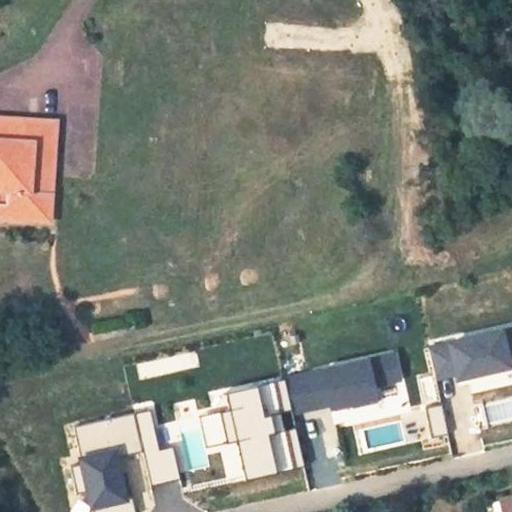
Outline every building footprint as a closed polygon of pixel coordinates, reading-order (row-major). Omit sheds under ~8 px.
[(48,221),(54,123),(0,119),(0,190),(6,191),(4,218),(48,221)] [(511,328),(429,348),(435,378),(456,373),(457,378),(510,366),(509,361),(511,360),(511,328)] [(394,355),(285,379),(292,412),(332,403),(333,407),(376,398),(373,385),(399,379),(394,355)] [(292,412),(285,379),(225,392),(229,409),(199,416),(206,447),(236,440),(245,479),(304,466),(292,412)] [(441,404),(425,408),(432,437),(448,433),(441,404)] [(150,409),(134,413),(142,450),(150,486),(180,479),(172,446),(159,449),(150,409)] [(134,413),(74,426),(83,463),(70,466),(77,493),(88,490),(92,511),(135,511),(131,497),(127,498),(118,456),(142,450),(134,413)] [(511,511),(511,496),(500,499),(502,511),(511,511)]
